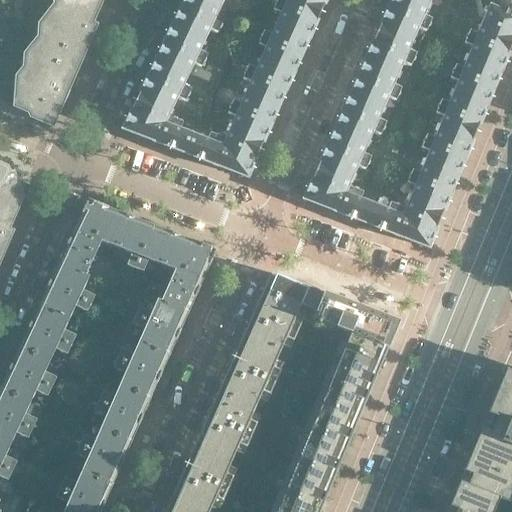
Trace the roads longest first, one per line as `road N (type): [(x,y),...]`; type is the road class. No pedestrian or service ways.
road 1 (residential): [(139,511),(262,235)]
road 2 (residential): [(262,235),(362,0)]
road 3 (tertiary): [(449,305),(363,511)]
road 4 (tertiary): [(408,511),(492,307)]
road 5 (residential): [(262,235),(449,305)]
road 6 (residential): [(77,162),(262,235)]
road 7 (residential): [(0,332),(77,162)]
road 8 (residential): [(77,162),(152,0)]
road 9 (tertiary): [(511,144),(449,305)]
